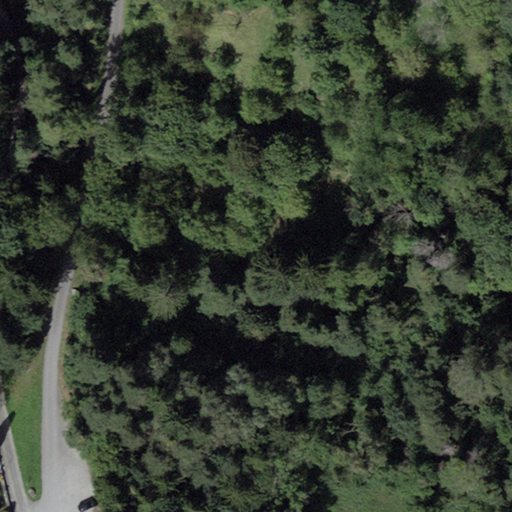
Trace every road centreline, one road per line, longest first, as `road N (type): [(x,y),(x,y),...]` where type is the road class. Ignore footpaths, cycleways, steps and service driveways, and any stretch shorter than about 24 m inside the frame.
road 1 (unclassified): [(115,0),(114,41),(56,333),(44,511)]
road 2 (track): [(0,15),(18,125),(0,202)]
